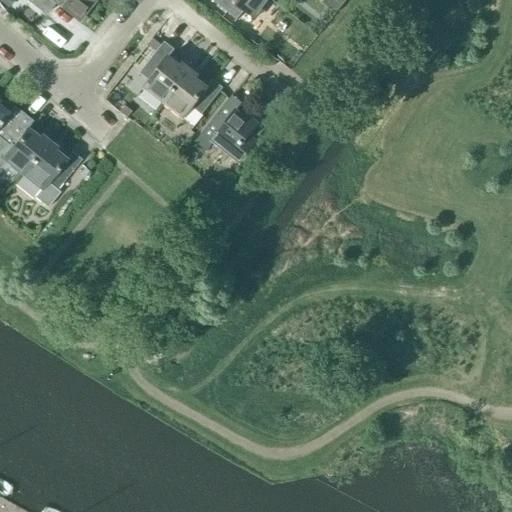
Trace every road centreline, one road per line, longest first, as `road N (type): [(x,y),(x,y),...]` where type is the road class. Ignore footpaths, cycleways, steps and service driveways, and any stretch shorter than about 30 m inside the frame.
road 1 (residential): [(281,84),(171,0)]
road 2 (residential): [(69,103),(153,0)]
